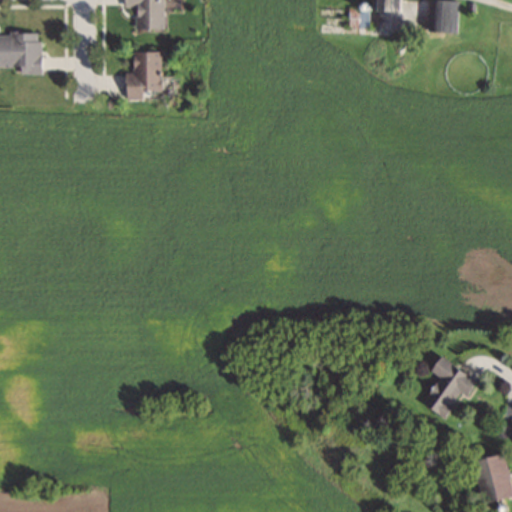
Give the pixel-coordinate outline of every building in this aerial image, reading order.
[(161,29),(160,0),(120,0),(121,7),(132,7),(132,28),(161,29)] [(365,0),(366,8),(395,9),(395,0),(365,0)] [(0,65),(17,66),(17,73),(39,73),(39,31),(0,31),(0,65)] [(157,51),(129,52),(130,72),(121,72),(122,97),(159,96),(157,51)] [(427,369),(436,375),(419,401),(444,418),(471,378),(436,354),(427,369)] [(467,459),(478,503),(509,495),(498,452),(467,459)]
